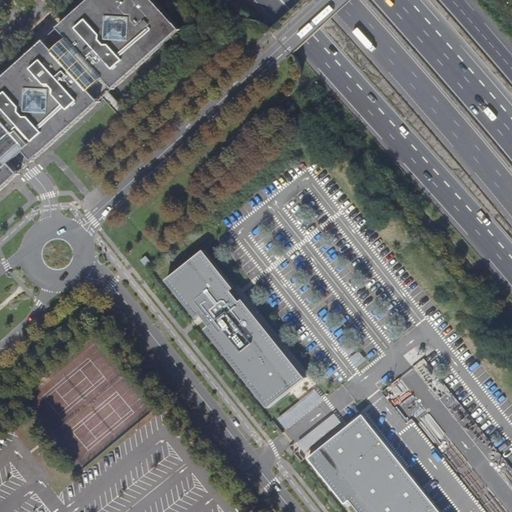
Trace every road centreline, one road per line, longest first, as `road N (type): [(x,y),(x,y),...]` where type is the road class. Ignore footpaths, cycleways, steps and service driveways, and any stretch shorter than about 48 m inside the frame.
road 1 (unclassified): [(333,0),(75,235)]
road 2 (unclassified): [(79,270),(110,285),(294,511)]
road 3 (trunk): [(312,43),(511,264)]
road 4 (motorway): [(341,0),(511,197)]
road 5 (motorway): [(511,133),(396,0)]
road 6 (unknown): [(472,511),(363,378)]
